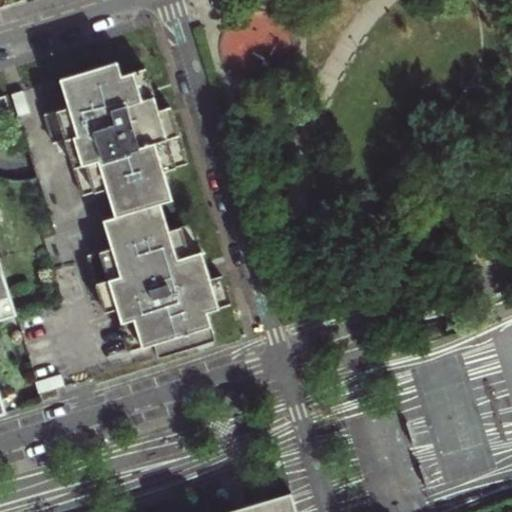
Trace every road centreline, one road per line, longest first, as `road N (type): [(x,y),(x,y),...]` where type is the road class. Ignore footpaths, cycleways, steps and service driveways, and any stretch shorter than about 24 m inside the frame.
road 1 (residential): [(281,354),(172,0)]
road 2 (residential): [(281,354),(0,440)]
road 3 (residential): [(328,511),(281,354)]
road 4 (residential): [(0,40),(132,0)]
